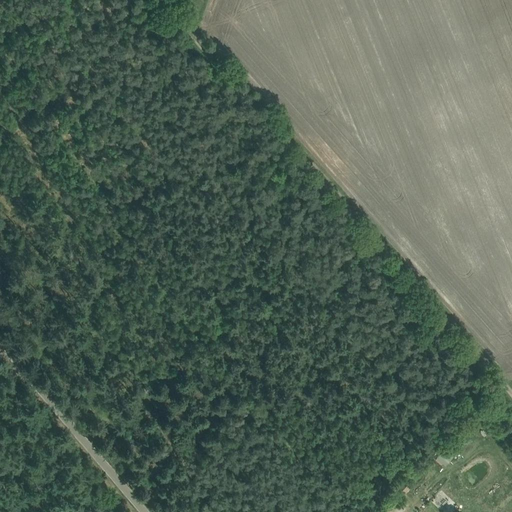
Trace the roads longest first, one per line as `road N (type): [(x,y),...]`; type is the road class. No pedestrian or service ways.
road 1 (track): [(511,393),(462,326),(156,0)]
road 2 (unclassified): [(139,511),(0,347)]
road 3 (track): [(0,125),(147,0)]
road 4 (track): [(507,387),(399,511)]
